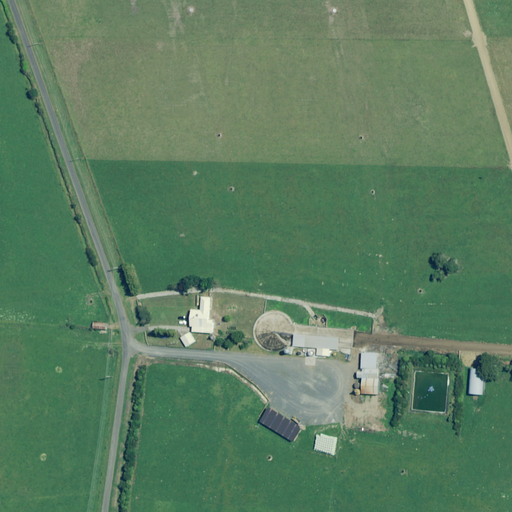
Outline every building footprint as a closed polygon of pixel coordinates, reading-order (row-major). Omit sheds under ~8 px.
[(211,311),(210,311),(211,298),(202,297),(201,310),(191,310),(191,316),(189,316),(189,326),(192,326),(194,327),(193,332),(213,333),(214,320),(209,320),(210,317),(211,317),(211,311)] [(196,342),(190,333),(181,338),(186,347),(196,342)] [(339,338),(306,336),(306,347),(318,348),(318,355),(330,356),(330,349),(338,350),(339,338)] [(363,379),(379,379),(380,369),(376,369),(377,353),(362,353),(361,372),(359,372),(358,379),(363,379)] [(483,370),(470,369),(468,394),(481,395),(483,370)] [(379,390),(379,379),(363,379),(362,394),(371,394),(371,396),(379,397),(379,390)]
